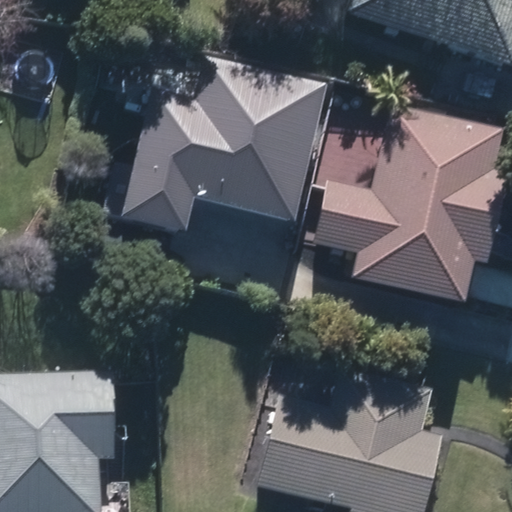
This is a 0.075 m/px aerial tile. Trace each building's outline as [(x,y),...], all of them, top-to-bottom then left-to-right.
[(511,0),(349,0),(342,25),(511,79),(511,78),(511,0)] [(487,175),(500,131),(388,99),(361,191),(326,181),(307,246),(349,259),(342,284),(458,318),(471,273),(481,275),(508,181),(487,175)] [(247,172),(190,162),(182,208),(239,217),(247,172)] [(324,413),(268,396),(239,489),(322,511),(423,511),(444,440),(423,432),(431,396),(333,371),(324,413)] [(0,377),(0,511),(92,511),(95,463),(108,463),(110,380),(0,377)]
